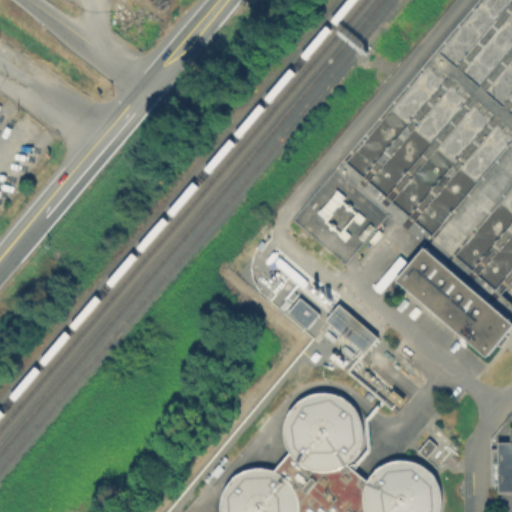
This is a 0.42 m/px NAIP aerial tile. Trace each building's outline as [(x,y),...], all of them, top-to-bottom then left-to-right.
[(511,329),(491,354),(400,277),(428,244),(511,315),(511,329)] [(304,276),(326,295),(321,301),(298,282),(304,276)] [(298,295),(317,312),(305,327),(285,310),(298,295)] [(337,302),(376,336),(364,351),(324,317),(337,302)] [(350,462),(371,480),(381,468),(396,460),(414,460),(430,467),(441,481),(445,498),(442,511),(224,511),(223,507),(227,490),(238,476),(254,468),(271,468),(276,470),(293,451),(292,449),(287,432),(291,414),(302,400),(317,392),(335,392),(351,400),(362,413),(366,430),(363,447),(352,461),(350,462)] [(429,458),(420,451),(431,438),(440,445),(429,458)] [(511,491),(501,491),(501,440),(511,440),(511,491)]
